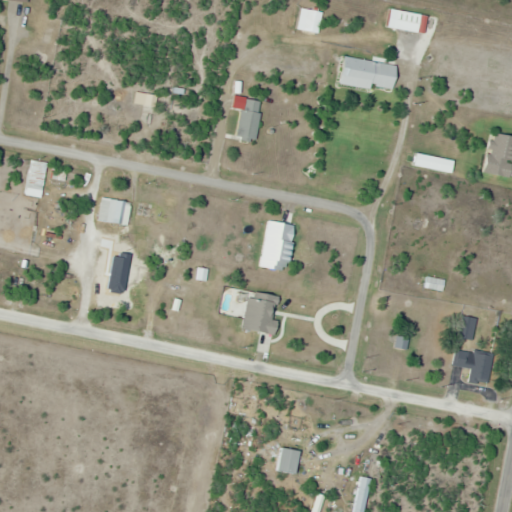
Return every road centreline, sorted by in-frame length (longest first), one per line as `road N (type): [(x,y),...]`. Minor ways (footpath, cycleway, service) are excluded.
road 1 (residential): [(342,384),(375,240),(367,219),(330,204),(0,138)]
road 2 (residential): [(511,417),(0,314)]
